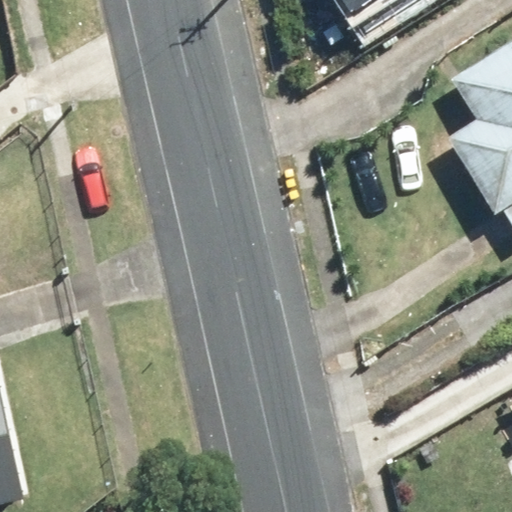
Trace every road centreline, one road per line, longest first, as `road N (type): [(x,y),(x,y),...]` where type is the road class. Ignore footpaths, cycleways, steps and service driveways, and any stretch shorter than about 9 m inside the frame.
road 1 (tertiary): [(170,0),(287,511)]
road 2 (unknown): [(267,424),(511,290)]
